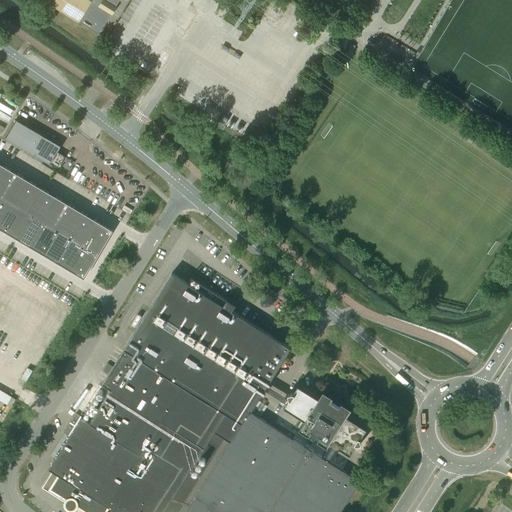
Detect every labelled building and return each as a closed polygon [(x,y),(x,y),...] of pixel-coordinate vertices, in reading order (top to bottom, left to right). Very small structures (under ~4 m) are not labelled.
[(98,34),(116,6),(119,0),(49,0),(47,3),(78,22),(79,22),(98,34)] [(16,120),(5,137),(50,163),(60,146),(16,120)] [(0,163),(0,227),(84,278),(112,229),(0,163)] [(192,278),(189,283),(172,272),(112,367),(107,363),(102,371),(107,374),(102,383),(110,389),(89,422),(75,413),(63,433),(64,433),(50,455),(55,458),(48,468),(52,470),(42,487),(65,502),(65,504),(66,506),(68,508),(70,509),(72,509),(74,508),(80,511),(184,511),(190,504),(195,495),(249,410),(250,411),(291,347),(232,310),(235,305),(236,305),(236,304),(191,275),(190,277),(192,278)] [(34,364),(38,357),(26,351),(23,358),(34,364)] [(310,432),(318,437),(316,439),(327,445),(329,442),(350,454),(356,444),(361,443),(360,438),(366,428),(346,415),(351,407),(341,401),(340,402),(332,397),(333,395),(323,389),(318,397),(297,384),(292,392),(287,393),(288,399),(283,407),(303,419),(298,427),(309,434),(310,432)] [(14,393),(0,385),(0,396),(9,401),(14,393)] [(249,410),(195,495),(190,504),(184,511),(339,511),(360,480),(250,411),(249,410)]
